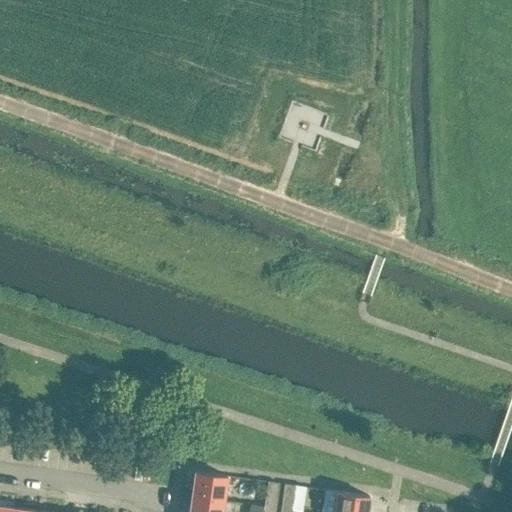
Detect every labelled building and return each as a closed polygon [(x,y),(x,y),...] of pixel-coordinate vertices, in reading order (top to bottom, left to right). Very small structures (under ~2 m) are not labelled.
[(223,498),(226,474),(194,470),(191,493),(223,498)] [(275,505),(279,482),(268,480),(265,504),(275,505)] [(292,508),(295,484),(284,483),(281,507),(292,508)] [(366,511),(369,495),(337,490),(337,491),(327,489),(323,511),(366,511)] [(191,493),(188,511),(231,511),(234,500),(223,498),(191,493)]
